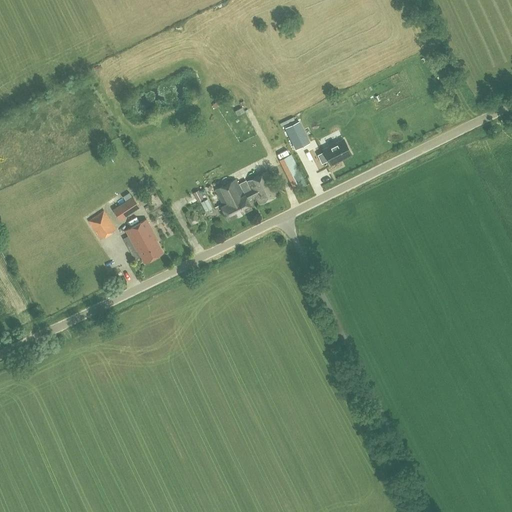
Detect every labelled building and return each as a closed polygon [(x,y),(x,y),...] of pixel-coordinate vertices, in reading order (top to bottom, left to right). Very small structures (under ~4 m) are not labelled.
[(309,144),(299,122),(286,129),(296,150),(309,144)] [(153,133),(160,154),(195,142),(189,125),(164,133),(163,129),(153,133)] [(324,152),(318,155),(322,163),(328,160),(331,164),(351,154),(344,140),(323,150),(324,152)] [(107,168),(118,160),(111,151),(101,159),(107,168)] [(280,160),(295,191),(306,185),(291,155),(280,160)] [(191,203),(217,189),(204,164),(178,177),(191,203)] [(169,189),(179,185),(174,171),(163,174),(169,189)] [(221,207),(228,220),(251,208),(247,200),(255,196),(259,204),(278,195),(267,171),(248,181),(251,187),(242,192),(237,183),(217,192),(223,206),(221,207)] [(134,198),(113,211),(119,220),(139,207),(134,198)] [(205,211),(212,208),(207,199),(201,202),(205,211)] [(88,221),(100,240),(117,230),(104,210),(88,221)] [(186,217),(190,226),(199,221),(194,213),(186,217)] [(138,250),(144,263),(163,253),(157,241),(157,240),(146,219),(126,230),(137,251),(138,250)]
